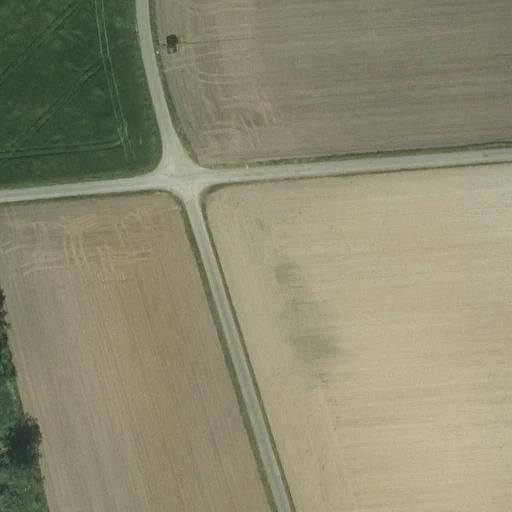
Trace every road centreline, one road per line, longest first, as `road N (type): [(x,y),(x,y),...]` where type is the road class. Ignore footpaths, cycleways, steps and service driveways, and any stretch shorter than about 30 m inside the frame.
road 1 (unclassified): [(282,511),(181,178)]
road 2 (unclassified): [(511,153),(181,178)]
road 3 (unclassified): [(181,178),(141,0)]
road 4 (unclassified): [(181,178),(0,197)]
